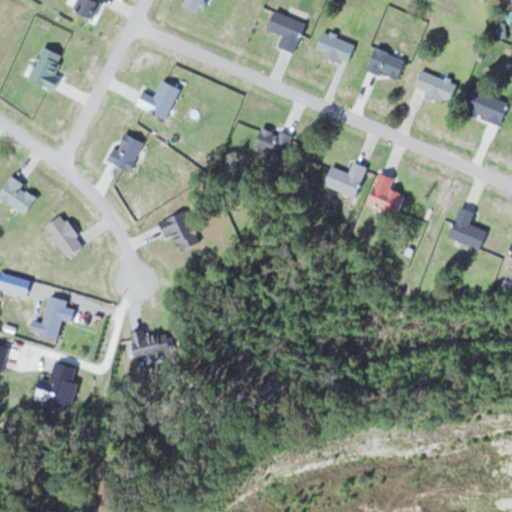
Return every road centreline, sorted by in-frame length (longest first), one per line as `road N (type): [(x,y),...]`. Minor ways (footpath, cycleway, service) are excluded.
road 1 (residential): [(511,183),(133,22)]
road 2 (residential): [(0,121),(108,209),(136,281)]
road 3 (residential): [(144,0),(57,161)]
